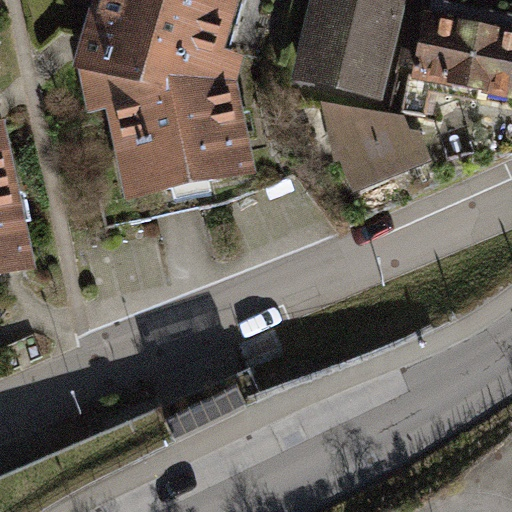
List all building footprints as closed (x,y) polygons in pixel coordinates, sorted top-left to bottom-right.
[(240,0),(101,0),(80,73),(90,118),(111,113),(131,207),(255,181),(234,85),(241,62),(224,58),(240,0)] [(313,0),(297,79),(394,96),(412,0),(313,0)] [(511,16),(428,3),(413,85),(511,101),(511,16)] [(412,119),(321,105),(336,168),(345,162),(356,194),(437,165),(412,119)] [(0,283),(17,280),(41,276),(9,116),(0,117),(0,283)] [(0,511),(87,511),(276,430),(251,373),(0,482),(0,511)]
